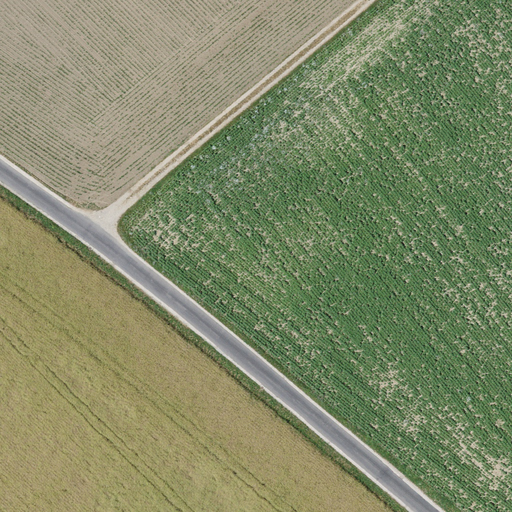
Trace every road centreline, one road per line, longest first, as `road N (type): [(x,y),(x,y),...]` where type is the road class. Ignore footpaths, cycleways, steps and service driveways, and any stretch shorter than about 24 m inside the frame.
road 1 (unclassified): [(0,169),(94,234),(425,511)]
road 2 (track): [(94,234),(370,0)]
